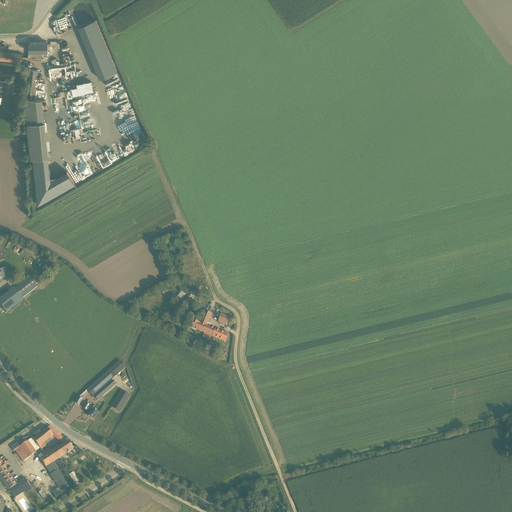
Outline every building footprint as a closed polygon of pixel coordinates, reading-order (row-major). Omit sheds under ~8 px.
[(98,19),(80,26),(99,79),(117,72),(98,19)] [(29,57),(41,57),(41,52),(48,52),(48,43),(28,44),(29,57)] [(0,60),(22,63),(22,59),(23,54),(0,51),(0,60)] [(35,99),(38,71),(29,69),(28,78),(25,77),(24,84),(27,84),(25,98),(28,99),(25,98),(31,159),(48,158),(43,100),(35,99)] [(12,95),(13,83),(4,82),(0,81),(0,96),(0,97),(3,94),(3,93),(12,95)] [(93,93),(92,82),(79,83),(80,94),(93,93)] [(70,91),(67,91),(68,98),(79,97),(78,86),(70,86),(70,91)] [(58,92),(59,96),(53,97),(55,110),(66,109),(65,99),(68,99),(66,91),(58,92)] [(0,303),(6,311),(10,308),(37,286),(30,277),(18,286),(0,300),(0,303)] [(182,300),(186,294),(182,291),(178,297),(182,300)] [(207,324),(211,314),(205,311),(200,322),(197,321),(192,319),(189,326),(225,342),(228,335),(207,325),(207,324)] [(227,326),(230,318),(221,315),(219,322),(227,326)] [(222,360),(226,353),(222,350),(218,357),(222,360)] [(87,390),(97,402),(116,385),(112,380),(126,368),(120,360),(87,390)] [(120,413),(130,396),(121,390),(111,407),(120,413)] [(82,399),(83,397),(81,396),(80,398),(79,397),(75,403),(78,406),(82,399)] [(98,413),(89,407),(90,406),(86,403),(83,409),(86,411),(87,410),(90,413),(88,416),(94,420),(98,413)] [(44,452),(43,453),(42,453),(44,457),(40,459),(61,492),(62,492),(63,494),(66,491),(65,489),(69,486),(53,463),(73,450),(67,441),(50,426),(33,438),(41,450),(42,449),(46,446),(44,444),(53,436),(62,444),(58,447),(58,446),(50,451),(49,449),(44,452)] [(27,442),(24,438),(17,443),(11,447),(14,451),(15,450),(23,462),(36,453),(33,449),(37,446),(32,440),(31,439),(28,441),(27,442)] [(16,484),(0,461),(0,478),(14,498),(23,492),(25,495),(35,488),(32,483),(29,485),(24,478),(16,484)] [(69,474),(74,484),(79,481),(74,472),(69,474)] [(2,511),(5,507),(5,506),(8,511),(13,511),(7,502),(4,504),(3,499),(0,497),(0,511),(2,511)]
